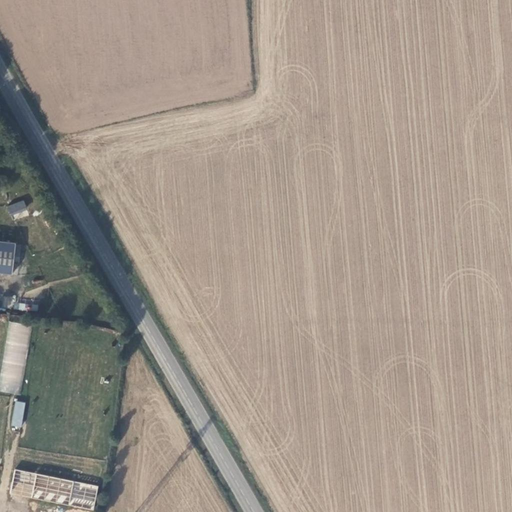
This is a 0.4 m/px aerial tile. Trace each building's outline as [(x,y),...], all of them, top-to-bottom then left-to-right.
[(24,200),(8,207),(11,216),(27,209),(24,200)] [(14,243),(0,241),(0,273),(11,274),(14,243)] [(32,325),(10,322),(0,383),(0,390),(21,394),(32,325)] [(24,403),(16,401),(12,426),(20,427),(24,403)] [(14,470),(9,495),(94,510),(98,485),(14,470)]
